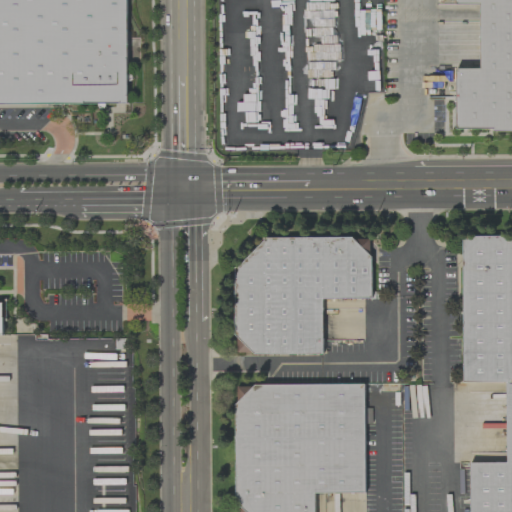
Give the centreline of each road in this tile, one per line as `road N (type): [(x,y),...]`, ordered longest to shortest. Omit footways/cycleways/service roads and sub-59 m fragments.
road 1 (primary): [(184,192),(164,223),(166,511)]
road 2 (primary): [(195,511),(195,323)]
road 3 (primary): [(184,192),(148,175),(0,175)]
road 4 (primary): [(195,323),(194,222),(184,192)]
road 5 (primary): [(382,188),(511,185)]
road 6 (primary): [(184,192),(308,190)]
